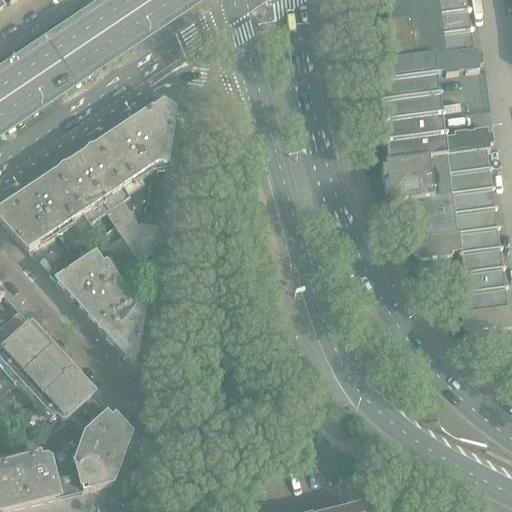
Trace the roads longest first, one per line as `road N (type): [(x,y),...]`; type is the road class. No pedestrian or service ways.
road 1 (primary): [(511,441),(432,372),(363,267),(321,153),(294,0)]
road 2 (primary): [(257,90),(315,302),(347,377),(404,435),(511,496)]
road 3 (residential): [(168,413),(99,369),(0,261)]
road 4 (residential): [(168,413),(189,198)]
road 5 (secondary): [(0,106),(160,0)]
road 6 (tertiary): [(0,169),(141,76)]
road 7 (residential): [(400,511),(345,493),(268,510)]
road 8 (unclassified): [(491,0),(511,133)]
